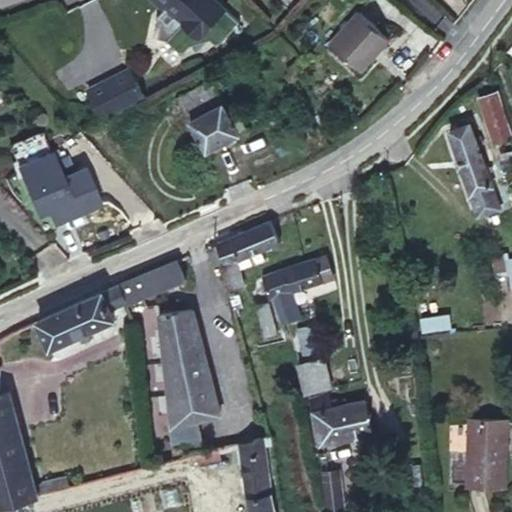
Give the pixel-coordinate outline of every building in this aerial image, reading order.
[(147,0),(148,0),(140,10),(146,14),(143,30),(152,32),(168,45),(188,22),(203,35),(224,10),(212,0),(147,0)] [(382,32),(349,4),(322,38),(356,67),(382,32)] [(256,61),(277,80),(295,56),(274,38),(256,61)] [(117,63),(77,88),(94,115),(134,90),(117,63)] [(181,117),(212,95),(197,73),(167,95),(181,117)] [(497,85),(474,91),(489,143),(511,137),(497,85)] [(233,125),(212,95),(181,117),(201,147),(233,125)] [(492,206),(463,112),(440,119),(468,212),(492,206)] [(304,139),(297,123),(271,134),(278,150),(304,139)] [(46,149),(12,164),(33,214),(48,207),(52,217),(93,200),(79,168),(58,177),(46,149)] [(277,241),(267,213),(215,237),(215,238),(225,264),(226,265),(277,241)] [(225,264),(215,238),(207,242),(217,267),(225,264)] [(511,285),(511,252),(502,253),(506,287),(511,285)] [(316,256),(325,278),(333,273),(323,253),(316,256)] [(185,274),(176,254),(122,280),(129,298),(185,274)] [(264,283),(272,307),(280,302),(325,278),(316,256),(307,259),(264,283)] [(129,298),(122,280),(35,319),(46,345),(112,316),(108,306),(129,298)] [(212,428),(188,290),(156,295),(181,433),(212,428)] [(280,302),(272,307),(281,333),(290,328),(280,302)] [(306,403),(327,388),(312,349),(291,360),(306,403)] [(0,385),(0,501),(62,489),(57,472),(33,477),(9,383),(0,385)] [(309,413),(316,412),(340,409),(339,402),(337,385),(307,406),(309,413)] [(316,412),(328,445),(381,438),(376,404),(349,407),(348,400),(339,402),(340,409),(316,412)] [(505,419),(467,416),(461,483),(499,486),(505,419)] [(246,511),(270,511),(257,440),(234,444),(246,511)] [(344,471),(329,474),(332,497),(336,511),(345,511),(350,511),(344,471)]
